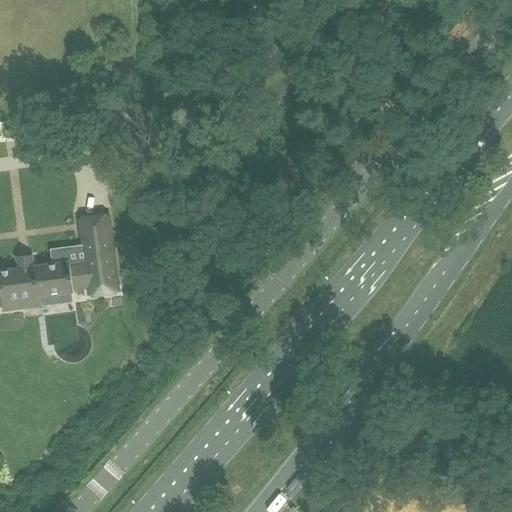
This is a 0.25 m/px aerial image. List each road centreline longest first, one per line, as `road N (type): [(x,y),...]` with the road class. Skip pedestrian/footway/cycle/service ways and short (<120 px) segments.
road 1 (unclassified): [(75,511),(511,10)]
road 2 (primary): [(511,91),(148,511)]
road 3 (primary): [(261,511),(511,175)]
